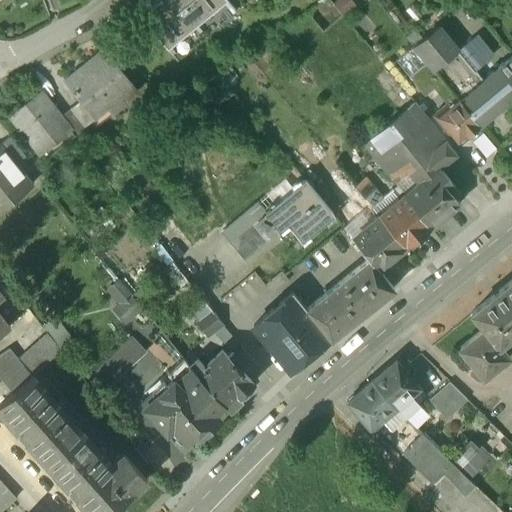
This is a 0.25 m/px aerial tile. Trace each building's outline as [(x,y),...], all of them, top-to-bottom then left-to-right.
[(166,47),(197,22),(178,0),(158,0),(149,8),(160,21),(151,29),(166,47)] [(178,0),(197,22),(223,0),(178,0)] [(457,50),(438,26),(413,46),(428,63),(433,69),(456,51),(457,50)] [(116,63),(103,46),(63,79),(72,89),(71,90),(78,99),(93,117),(132,85),(115,63),(116,63)] [(474,72),(456,51),(433,69),(478,125),(511,96),(511,54),(497,67),(497,68),(483,80),(475,71),(474,72)] [(447,103),(435,113),(446,127),(444,128),(456,142),(478,125),(433,69),(428,63),(410,77),(424,94),(433,86),(447,103)] [(223,68),(216,72),(222,79),(229,74),(223,68)] [(216,72),(183,94),(189,103),(222,79),(216,72)] [(222,79),(189,103),(197,114),(231,90),(222,79)] [(40,89),(9,115),(39,152),(59,136),(63,141),(74,132),(60,114),(40,89)] [(78,99),(69,107),(83,125),(93,117),(78,99)] [(414,102),(363,146),(383,170),(393,183),(409,169),(420,182),(438,166),(439,167),(456,152),(414,102)] [(83,125),(69,107),(60,114),(74,132),(83,125)] [(495,148),(482,133),(473,141),(485,156),(495,148)] [(25,154),(9,134),(0,141),(0,142),(15,161),(25,154)] [(0,142),(0,208),(33,183),(15,161),(0,142)] [(438,166),(420,182),(409,169),(393,183),(403,194),(430,226),(430,227),(432,225),(433,227),(443,219),(442,217),(459,203),(455,198),(460,193),(439,167),(438,166)] [(374,190),(363,178),(354,186),(364,198),(374,190)] [(305,180),(269,210),(267,207),(264,210),(266,212),(257,220),(270,237),(279,229),(283,234),(291,227),(301,240),(332,214),(305,180)] [(354,186),(344,194),(354,206),(364,198),(354,186)] [(430,226),(403,194),(378,215),(378,216),(404,247),(430,226)] [(378,215),(364,198),(354,206),(369,224),(378,216),(378,215)] [(369,224),(352,238),(368,258),(378,270),(394,256),(396,258),(406,250),(404,248),(405,248),(404,247),(378,216),(369,224)] [(257,220),(235,238),(235,248),(234,249),(243,259),(270,237),(257,220)] [(368,258),(305,309),(329,337),(330,339),(393,288),(378,270),(368,258)] [(511,263),(511,265),(511,266),(511,279),(470,313),(483,328),(457,349),(482,380),(509,358),(498,345),(511,333),(511,263)] [(125,322),(142,309),(119,281),(108,289),(119,302),(113,307),(125,322)] [(1,295),(0,293),(0,335),(10,328),(0,316),(0,302),(4,299),(1,295)] [(292,293),(252,325),(289,370),(296,365),(293,361),(301,355),(304,358),(315,349),(312,346),(319,340),(322,343),(329,337),(305,309),(292,293)] [(224,326),(211,310),(195,323),(206,337),(212,332),(214,334),(224,326)] [(46,333),(59,349),(72,338),(56,319),(43,330),(46,333)] [(46,333),(16,360),(30,377),(60,351),(59,349),(46,333)] [(16,360),(8,350),(0,355),(0,377),(12,393),(30,377),(16,360)] [(222,351),(208,364),(209,365),(204,370),(201,367),(203,366),(196,359),(188,366),(191,369),(224,404),(223,405),(229,411),(241,399),(238,396),(252,383),(240,370),(244,366),(231,353),(227,357),(222,351)] [(182,359),(166,374),(172,380),(173,379),(176,382),(191,369),(188,366),(182,359)] [(395,360),(370,381),(402,418),(404,417),(418,405),(409,395),(418,387),(395,360)] [(191,369),(176,382),(173,379),(172,380),(166,386),(163,383),(151,393),(152,394),(141,404),(143,407),(142,408),(172,439),(178,433),(185,440),(194,432),(199,438),(210,428),(209,426),(218,417),(214,413),(223,405),(224,404),(191,369)] [(110,466),(30,377),(12,393),(0,404),(0,411),(18,432),(17,432),(25,441),(26,440),(47,463),(46,464),(47,465),(48,464),(68,487),(67,488),(75,497),(76,496),(90,511),(108,511),(145,479),(123,454),(110,466)] [(370,381),(346,401),(369,429),(373,426),(382,435),(390,428),(390,429),(402,418),(370,381)] [(466,399),(448,382),(428,400),(444,418),(466,399)] [(450,463),(404,417),(402,418),(390,429),(390,428),(382,435),(432,484),(443,474),(452,465),(450,463)] [(470,443),(450,463),(452,465),(468,481),(484,465),(489,470),(491,468),(508,485),(511,481),(511,454),(508,451),(496,463),(482,449),(479,452),(470,443)] [(0,511),(16,497),(0,479),(0,511)]
